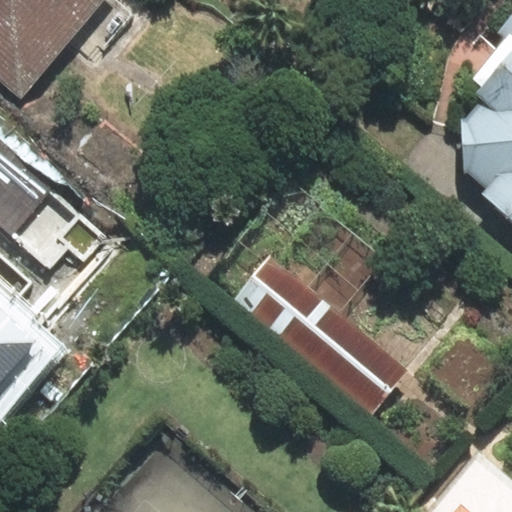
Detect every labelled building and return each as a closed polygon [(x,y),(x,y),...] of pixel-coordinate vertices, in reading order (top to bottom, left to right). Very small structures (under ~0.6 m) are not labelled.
[(0,0),(0,72),(29,100),(125,0),(0,0)] [(511,57),(489,80),(504,94),(480,118),(481,171),(511,203),(511,57)] [(0,137),(26,110),(0,85),(0,137)] [(421,371),(282,253),(242,299),(381,417),(421,371)] [(0,381),(43,332),(0,295),(0,381)] [(496,511),(486,503),(478,511),(496,511)]
